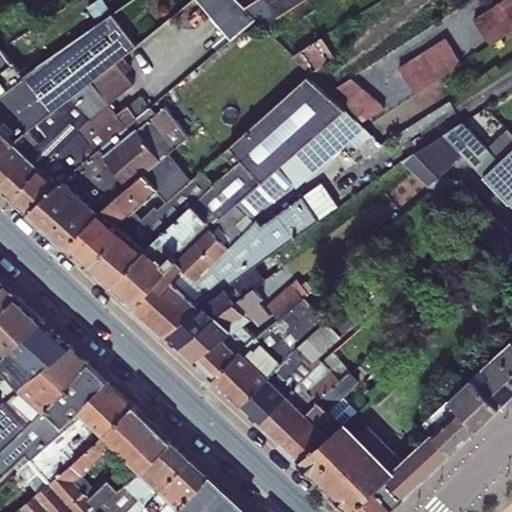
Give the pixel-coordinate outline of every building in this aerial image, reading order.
[(0,94),(0,111),(23,134),(61,105),(71,97),(120,58),(184,7),(192,0),(130,0),(48,58),(25,74),(0,94)] [(197,0),(192,0),(184,7),(187,12),(200,3),(197,0)] [(197,0),(200,3),(202,5),(211,16),(229,39),(256,18),(244,7),(236,0),(197,0)] [(254,0),(244,7),(256,18),(264,26),(304,0),(254,0)] [(511,0),(502,0),(474,18),(491,45),(511,30),(511,0)] [(211,16),(202,5),(187,17),(193,23),(197,19),(201,24),(211,16)] [(323,35),(293,55),(312,73),(337,57),(323,35)] [(446,36),(399,67),(415,93),(463,62),(446,36)] [(0,46),(0,94),(25,74),(15,61),(12,63),(1,45),(0,46)] [(129,69),(120,58),(71,97),(83,110),(61,134),(50,126),(67,111),(61,105),(23,134),(16,142),(28,153),(42,165),(89,118),(110,103),(134,83),(125,72),(129,69)] [(263,181),(347,108),(328,91),(309,74),(230,146),(263,181)] [(351,77),(328,91),(347,108),(361,123),(386,107),(351,77)] [(99,149),(151,105),(142,93),(118,113),(110,103),(89,118),(42,165),(59,180),(64,176),(99,149)] [(83,110),(71,97),(61,105),(67,111),(50,126),(61,134),(83,110)] [(144,172),(178,145),(190,135),(167,105),(157,113),(151,105),(99,149),(64,176),(101,208),(144,172)] [(197,279),(254,221),(251,217),(293,182),(297,186),(351,141),(357,147),(372,134),(361,123),(347,108),(263,181),(212,224),(208,220),(165,262),(169,265),(177,258),(185,265),(184,267),(197,279)] [(0,156),(16,142),(23,134),(0,111),(0,156)] [(511,202),(511,148),(505,156),(494,145),(490,148),(463,121),(444,133),(463,153),(511,202)] [(463,153),(444,133),(415,151),(440,176),(463,153)] [(0,182),(28,153),(16,142),(0,156),(0,182)] [(159,188),(184,167),(191,160),(178,145),(144,172),(101,208),(102,209),(118,222),(157,186),(159,188)] [(263,181),(230,146),(222,152),(235,166),(215,183),(147,246),(148,247),(165,262),(208,220),(212,224),(263,181)] [(440,176),(415,151),(401,162),(430,186),(440,176)] [(0,183),(14,196),(42,165),(28,153),(0,182),(0,183)] [(14,196),(29,210),(59,180),(42,165),(14,196)] [(159,188),(168,200),(193,178),(184,167),(159,188)] [(147,246),(215,183),(203,169),(193,178),(168,200),(159,209),(156,206),(144,218),(141,214),(125,228),(125,229),(147,246)] [(59,180),(29,210),(68,245),(102,209),(101,208),(64,176),(59,180)] [(511,232),(461,179),(440,176),(430,186),(511,265),(511,232)] [(202,302),(265,257),(339,205),(322,181),(263,223),(258,217),(254,221),(197,279),(184,267),(172,279),(200,304),(202,302)] [(144,218),(156,206),(141,214),(144,218)] [(91,265),(125,229),(125,228),(118,222),(102,209),(68,245),(91,265)] [(111,283),(148,247),(147,246),(125,229),(91,265),(111,283)] [(367,245),(356,254),(367,267),(378,258),(367,245)] [(137,306),(169,265),(165,262),(148,247),(111,283),(137,306)] [(279,318),(306,296),(326,279),(319,271),(303,283),(299,278),(272,301),(267,294),(264,297),(257,287),(277,273),(265,257),(202,302),(232,329),(234,331),(243,324),(254,316),(260,324),(275,313),(279,318)] [(167,334),(200,304),(172,279),(184,267),(185,265),(177,258),(169,265),(137,306),(167,334)] [(359,259),(349,268),(360,279),(369,271),(359,259)] [(0,310),(20,293),(0,273),(0,310)] [(11,348),(45,317),(20,293),(0,310),(0,346),(6,353),(11,348)] [(241,349),(269,376),(298,346),(327,319),(306,296),(279,318),(257,336),(254,334),(241,349)] [(195,359),(223,336),(232,329),(202,302),(200,304),(167,334),(195,359)] [(254,316),(243,324),(254,334),(257,336),(279,318),(275,313),(260,324),(254,316)] [(38,372),(74,343),(45,317),(11,348),(38,372)] [(254,334),(243,324),(234,331),(232,329),(223,336),(239,351),(241,349),(254,334)] [(215,378),(239,351),(223,336),(195,359),(215,378)] [(501,405),(511,394),(511,339),(474,376),(501,405)] [(48,408),(94,361),(74,343),(38,372),(22,385),(47,407),(48,408)] [(38,372),(11,348),(6,353),(0,357),(0,404),(7,399),(22,385),(38,372)] [(215,378),(242,405),(270,377),(269,376),(241,349),(239,351),(215,378)] [(324,359),(288,394),(307,412),(319,400),(350,371),(351,370),(334,350),(324,359)] [(80,409),(112,377),(94,361),(48,408),(65,424),(80,409)] [(319,400),(307,412),(330,433),(343,422),(331,410),(345,396),(360,382),(350,371),(319,400)] [(478,426),(501,405),(474,376),(450,397),(461,409),(478,426)] [(84,413),(105,433),(137,401),(112,377),(80,409),(84,413)] [(242,405),(260,423),(288,394),(270,377),(242,405)] [(47,407),(22,385),(7,399),(30,422),(47,407)] [(307,412),(288,394),(260,423),(279,441),(307,412)] [(360,411),(345,396),(331,410),(343,422),(347,419),(349,422),(360,411)] [(435,434),(461,409),(450,397),(424,422),(433,431),(435,434)] [(0,452),(30,422),(7,399),(0,404),(0,452)] [(142,470),(143,471),(175,439),(137,401),(105,433),(116,444),(133,461),(142,470)] [(65,424),(48,408),(47,407),(30,422),(0,452),(0,477),(2,476),(3,477),(16,465),(19,468),(84,413),(80,409),(65,424)] [(352,510),(353,511),(388,511),(478,426),(461,409),(435,434),(433,431),(404,458),(394,467),(396,470),(352,510)] [(330,433),(307,412),(279,441),(299,460),(330,433)] [(105,433),(84,413),(19,468),(39,491),(105,433)] [(330,433),(299,460),(352,510),(396,470),(394,467),(360,432),(349,422),(347,419),(343,422),(330,433)] [(368,423),(360,432),(394,467),(404,458),(368,423)] [(90,511),(96,507),(142,470),(133,461),(110,478),(104,476),(94,485),(83,473),(116,444),(105,433),(59,474),(39,491),(14,511),(90,511)] [(193,456),(175,439),(143,471),(162,489),(193,456)] [(212,474),(193,456),(162,489),(181,507),(212,474)] [(143,471),(142,470),(96,507),(90,511),(140,511),(147,505),(162,489),(143,471)] [(248,511),(250,510),(212,474),(181,507),(186,511),(248,511)] [(181,507),(162,489),(147,505),(153,511),(178,511),(181,507)]
